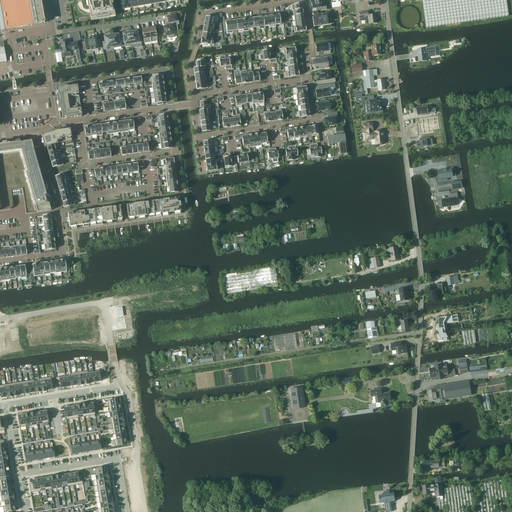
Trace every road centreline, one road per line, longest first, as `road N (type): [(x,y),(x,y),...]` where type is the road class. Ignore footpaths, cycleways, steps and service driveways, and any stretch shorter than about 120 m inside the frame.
road 1 (residential): [(408,511),(421,280),(384,0)]
road 2 (residential): [(0,261),(64,251),(33,130)]
road 3 (residential): [(193,95),(189,65),(202,14),(301,0)]
road 4 (residential): [(114,362),(101,303),(0,318)]
road 5 (residential): [(146,155),(150,186),(121,191),(88,195),(85,164)]
